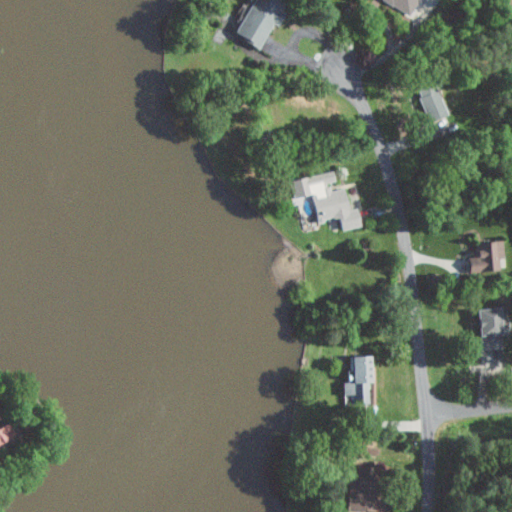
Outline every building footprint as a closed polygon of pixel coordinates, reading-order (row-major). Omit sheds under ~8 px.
[(278,8),(269,3),(270,0),(247,0),(230,35),(257,49),(278,8)] [(381,0),(408,15),(416,0),(381,0)] [(411,86),(424,121),(443,114),(430,79),(411,86)] [(286,179),(289,197),(307,193),(312,221),(334,216),(337,230),(357,226),(353,207),(345,209),(341,187),(327,190),(326,182),(333,181),(331,170),(286,179)] [(499,240),(471,241),(472,255),(464,256),(464,271),(500,269),(499,240)] [(470,308),(473,341),(474,341),(476,359),(497,357),(495,335),(501,334),(499,305),(470,308)] [(346,355),(349,404),(367,403),(366,382),(370,382),(369,354),(346,355)] [(0,441),(10,435),(2,421),(0,422),(0,441)] [(353,476),(345,476),(345,510),(370,510),(370,466),(353,466),(353,476)]
